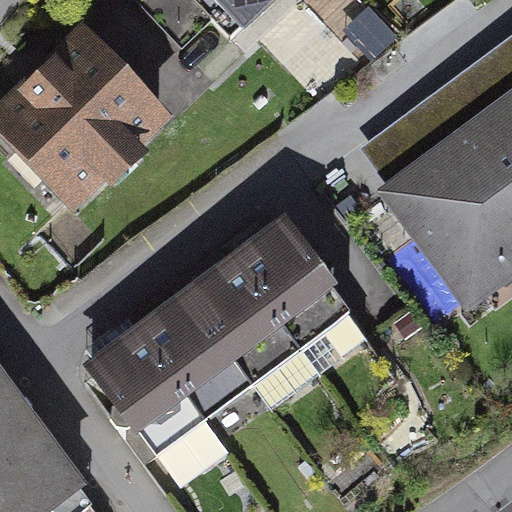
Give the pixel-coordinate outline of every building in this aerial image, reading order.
[(215,0),(246,32),(279,0),(215,0)] [(463,315),(511,280),(511,35),(355,149),(383,188),(376,194),(463,315)] [(0,136),(76,213),(172,118),(90,36),(0,124),(0,136)] [(223,258),(297,355),(343,320),(269,223),(223,258)] [(177,292),(251,389),(297,355),(223,258),(177,292)] [(131,327),(205,424),(251,389),(177,292),(131,327)] [(85,362),(159,459),(205,424),(131,327),(85,362)] [(0,391),(11,384),(0,368),(0,391)] [(0,463),(45,431),(11,384),(0,391),(0,463)] [(0,511),(32,511),(79,479),(45,431),(0,463),(0,511)]
